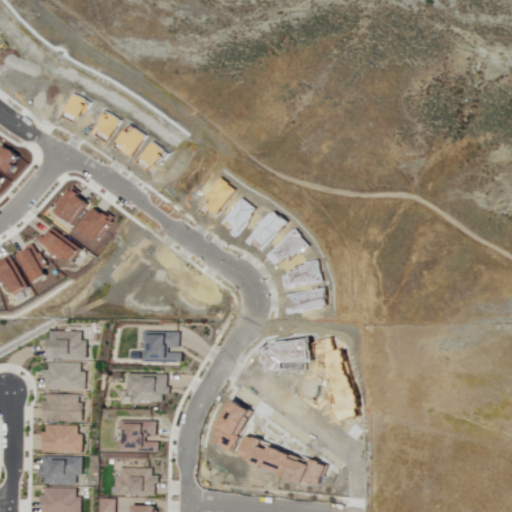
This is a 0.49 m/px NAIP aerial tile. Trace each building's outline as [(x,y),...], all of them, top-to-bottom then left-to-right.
[(0,136),(26,155),(16,171),(0,160),(0,136)] [(0,175),(10,182),(2,195),(0,193),(0,175)] [(75,186),(84,192),(81,196),(88,201),(88,202),(90,204),(75,225),(60,214),(57,212),(61,206),(59,205),(70,189),(72,190),(75,186)] [(213,192),(231,204),(219,225),(200,212),(213,192)] [(94,207),(79,228),(96,241),(100,236),(103,238),(115,222),(113,221),(116,217),(108,211),(105,214),(97,208),(97,209),(94,207)] [(236,207),(253,220),(239,242),(233,239),(236,233),(225,226),(236,207)] [(261,223),(276,237),(261,255),(253,248),(250,251),(245,244),(261,223)] [(59,230),(89,256),(81,267),(48,243),(59,230)] [(282,241),(296,259),(289,265),(285,262),(275,270),(265,259),(282,241)] [(39,250),(56,278),(41,287),(25,258),(39,250)] [(17,258),(35,292),(21,300),(3,266),(17,258)] [(303,269),(308,289),(284,295),(281,280),(299,276),(298,271),(303,269)] [(309,293),(314,312),(300,316),(298,308),(288,310),(285,298),(309,293)] [(53,355),(53,330),(95,331),(95,355),(53,355)] [(151,332),(187,332),(187,360),(150,358),(151,332)] [(91,363),(90,388),(49,386),(50,369),(50,363),(91,363)] [(126,374),(150,374),(150,388),(161,388),(161,400),(132,400),(132,390),(126,390),(126,374)] [(49,390),(88,392),(86,420),(47,418),(49,390)] [(238,404),(220,443),(327,492),(338,466),(324,459),(320,466),(250,434),(261,413),(238,404)] [(119,422),(155,422),(155,449),(119,449),(119,422)] [(84,425),(84,451),(46,450),(46,425),(84,425)] [(84,457),(43,456),(42,465),(37,465),(37,475),(48,475),(47,481),(76,481),(77,473),(84,473),(84,457)] [(122,469),(151,469),(151,491),(113,491),(113,476),(123,476),(122,469)] [(78,487),(78,499),(85,499),(85,511),(45,511),(45,487),(78,487)] [(100,511),(100,499),(113,498),(113,511),(100,511)]
